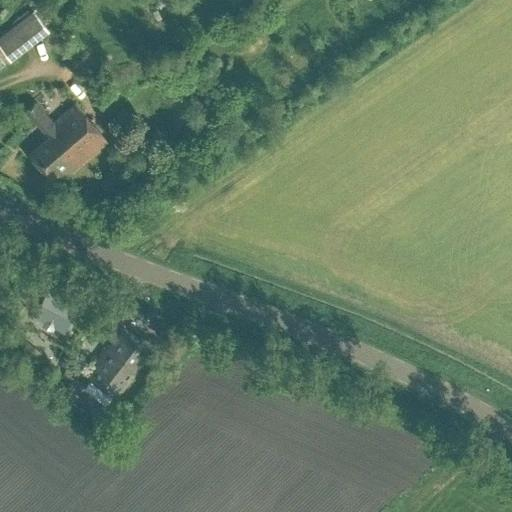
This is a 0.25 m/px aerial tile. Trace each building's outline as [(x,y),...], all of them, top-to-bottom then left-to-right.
[(50,28),(35,8),(0,33),(0,39),(12,56),(50,28)] [(40,121),(46,129),(44,130),(49,136),(30,152),(51,178),(59,171),(63,176),(107,139),(75,102),(53,121),(36,101),(26,109),(38,123),(40,121)] [(45,319),(43,323),(52,328),(54,324),(64,330),(77,306),(47,290),(35,314),(45,319)] [(122,327),(109,345),(107,344),(85,374),(116,397),(147,355),(140,350),(144,344),(122,327)] [(38,353),(28,343),(18,354),(29,363),(38,353)] [(53,385),(68,396),(78,382),(63,372),(53,385)]
